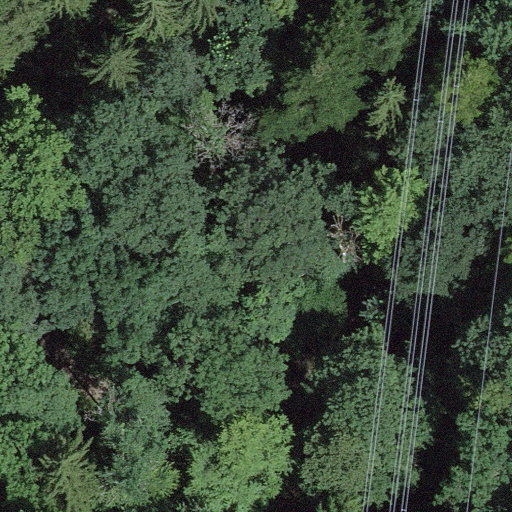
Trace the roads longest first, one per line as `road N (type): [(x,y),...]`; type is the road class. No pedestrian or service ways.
road 1 (track): [(112,0),(83,49),(53,178),(40,351),(76,416),(202,388),(310,394)]
road 2 (track): [(511,151),(454,200),(310,394),(446,356),(511,354)]
